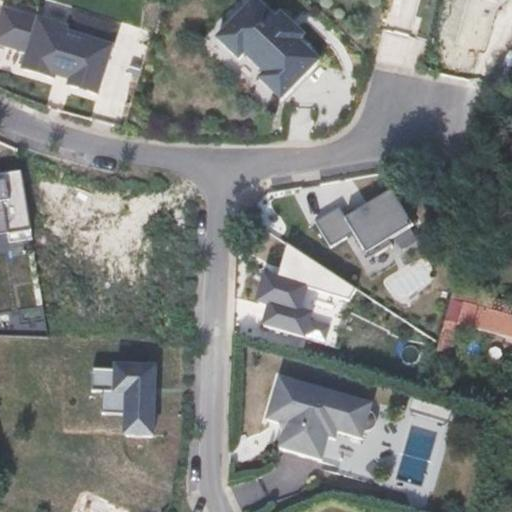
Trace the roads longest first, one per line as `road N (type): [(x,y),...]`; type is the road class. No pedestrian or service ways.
road 1 (residential): [(218,168),(207,511)]
road 2 (residential): [(218,168),(172,166),(0,115)]
road 3 (residential): [(416,112),(341,154),(258,170),(218,168)]
